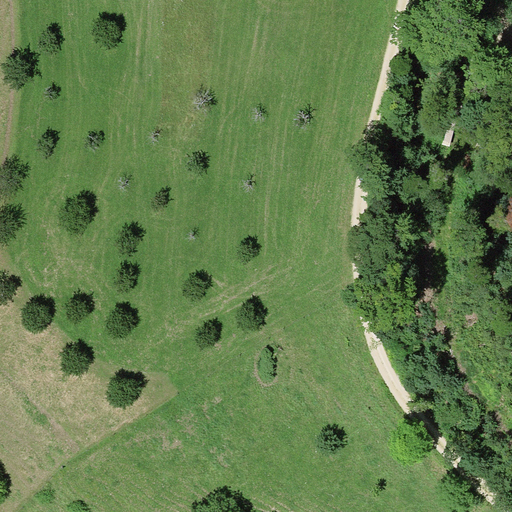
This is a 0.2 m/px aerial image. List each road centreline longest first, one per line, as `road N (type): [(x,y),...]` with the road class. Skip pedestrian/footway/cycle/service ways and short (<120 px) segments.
road 1 (track): [(407,0),(362,189),(360,319),(388,381),(511,508)]
road 2 (track): [(511,28),(484,65),(461,154),(453,306),(476,404)]
